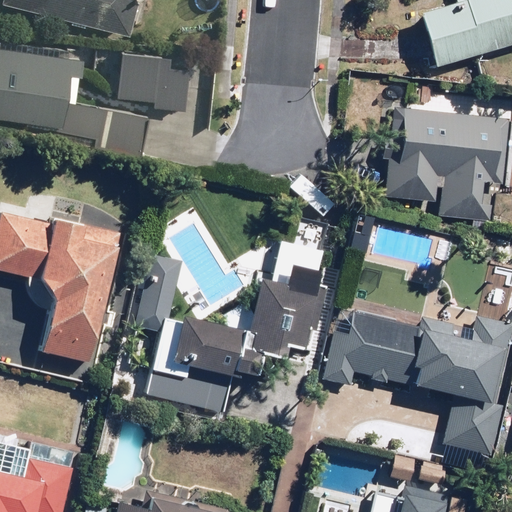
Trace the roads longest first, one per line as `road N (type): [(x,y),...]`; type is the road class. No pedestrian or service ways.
road 1 (unknown): [(414,419),(323,406),(307,412),(292,429),(268,511)]
road 2 (residential): [(282,0),(278,127)]
